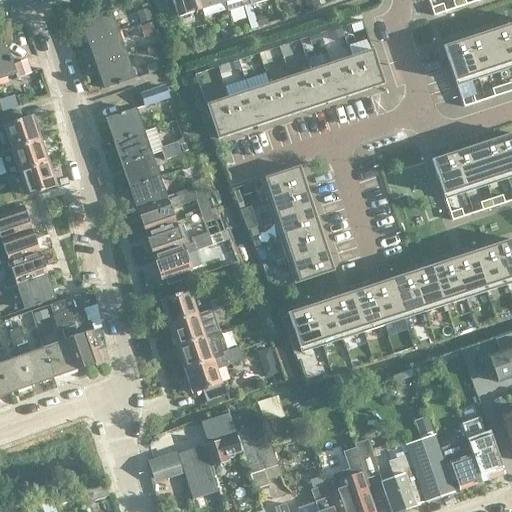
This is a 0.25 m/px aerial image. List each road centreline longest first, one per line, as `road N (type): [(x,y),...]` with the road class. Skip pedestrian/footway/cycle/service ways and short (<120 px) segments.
road 1 (residential): [(125,400),(124,354),(82,144),(36,0)]
road 2 (residential): [(333,141),(378,280)]
road 3 (residential): [(0,440),(125,400)]
